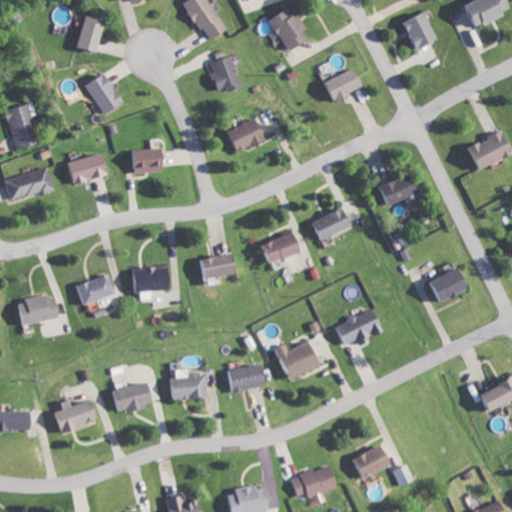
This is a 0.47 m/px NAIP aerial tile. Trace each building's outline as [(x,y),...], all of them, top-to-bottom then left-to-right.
[(227,31),(212,0),(188,0),(207,40),(227,31)] [(503,11),(498,0),(459,0),(455,2),(464,26),(476,21),(477,22),(503,11)] [(310,39),(294,6),(273,17),(289,50),(310,39)] [(408,19),(420,48),(441,39),(429,10),(408,19)] [(99,50),(108,19),(88,13),(79,44),(99,50)] [(211,61),(221,92),(243,85),(233,54),(211,61)] [(327,78),(336,99),(366,86),(357,66),(327,78)] [(124,104),(113,72),(89,81),(101,112),(124,104)] [(16,148),(39,142),(29,103),(6,109),(16,148)] [(270,137),(260,115),(227,129),(232,141),(235,140),(239,150),(270,137)] [(477,167),(511,154),(511,145),(507,131),(468,145),(477,167)] [(167,171),(167,147),(131,148),(132,172),(167,171)] [(111,173),(105,151),(67,161),(73,183),(111,173)] [(12,200),(55,188),(48,165),(5,178),(12,200)] [(380,185),(388,204),(420,191),(412,172),(380,185)] [(356,225),(348,206),(312,221),(320,240),(356,225)] [(262,241),(265,255),(271,254),(272,260),(304,252),(299,232),(262,241)] [(203,279),(241,271),(237,251),(199,259),(203,279)] [(173,288),(172,266),(136,268),(138,290),(173,288)] [(117,292),(110,272),(78,284),(86,304),(117,292)] [(58,293),(17,301),(22,325),(63,316),(58,293)] [(344,343),(358,339),(359,344),(374,339),(372,335),(384,332),(377,309),(337,322),(344,343)] [(292,378),(325,363),(314,339),(291,348),(288,342),(279,346),(292,378)] [(228,368),(231,390),(269,385),(266,363),(228,368)] [(178,368),(178,377),(171,377),(172,398),(209,396),(208,374),(191,375),(191,368),(178,368)] [(492,408),(511,399),(511,378),(485,389),(492,408)] [(155,401),(151,381),(115,388),(121,412),(147,406),(146,403),(155,401)] [(61,430),(100,419),(94,399),(73,404),(71,398),(64,401),(66,409),(56,412),(61,430)] [(35,410),(0,409),(0,428),(35,430),(35,410)] [(393,466),(385,444),(353,456),(360,477),(393,466)] [(393,470),(401,486),(414,478),(406,463),(393,470)] [(274,508),(270,486),(261,487),(260,483),(237,486),(238,493),(231,494),(233,511),(251,511),(252,511),(274,508)] [(167,498),(169,511),(207,511),(205,498),(185,502),(184,494),(167,498)] [(469,511),(468,511),(508,511),(504,500),(469,511)]
